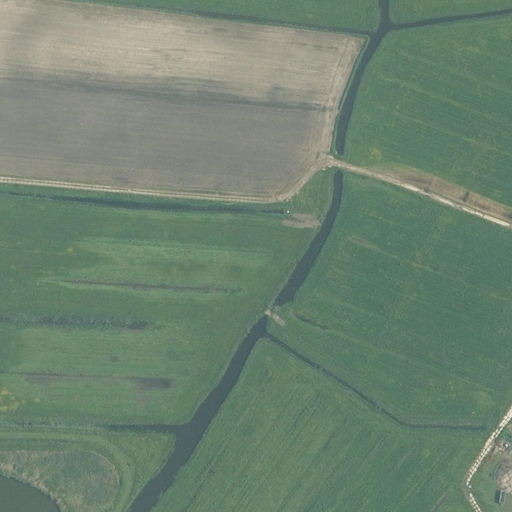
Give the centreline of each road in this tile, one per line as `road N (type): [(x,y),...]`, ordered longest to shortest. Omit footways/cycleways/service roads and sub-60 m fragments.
road 1 (track): [(0,179),(269,200),(328,158),(511,227)]
road 2 (track): [(511,408),(464,485),(481,511)]
